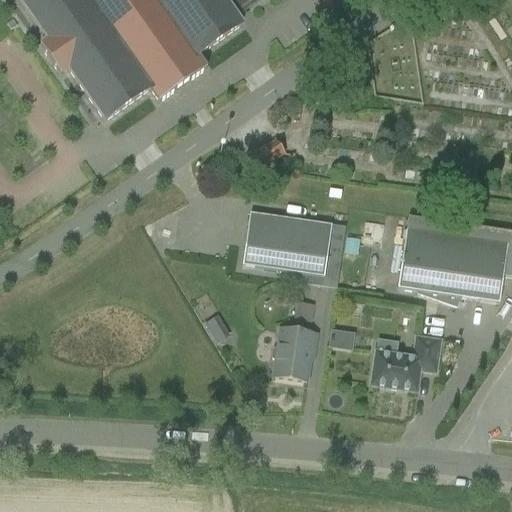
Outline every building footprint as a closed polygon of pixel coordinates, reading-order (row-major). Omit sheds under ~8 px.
[(17,0),(49,45),(41,50),(40,49),(40,50),(60,79),(61,78),(60,78),(68,72),(101,119),(103,122),(149,90),(157,103),(156,103),(157,104),(205,71),(204,70),(203,71),(195,58),(240,27),(235,19),(261,0),(17,0)] [(350,107),(369,99),(362,84),(343,93),(350,107)] [(283,156),(275,146),(254,161),(261,171),(283,156)] [(323,282),(331,228),(250,217),(242,270),(323,282)] [(359,247),(380,251),(385,224),(364,221),(359,247)] [(406,233),(397,293),(418,296),(417,298),(456,311),(459,301),(499,307),(507,248),(406,233)] [(225,341),(216,319),(206,323),(214,345),(225,341)] [(352,353),(356,335),(335,331),(332,349),(352,353)] [(280,334),(274,381),(307,386),(311,354),(315,354),(317,339),(280,334)] [(435,376),(439,345),(416,341),(413,361),(376,356),(371,389),(416,396),(419,374),(435,376)]
